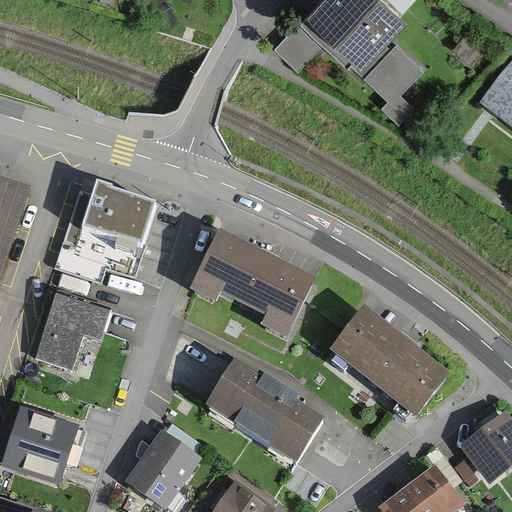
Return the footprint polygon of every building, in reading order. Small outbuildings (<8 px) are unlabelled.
[(426,0),(327,0),(278,51),(296,68),(320,43),(386,107),(421,71),(388,40),(426,0)] [(483,54),(466,38),(455,50),(472,66),(483,54)] [(511,68),(483,105),(511,128),(511,68)] [(153,204),(90,185),(68,258),(131,277),(153,204)] [(0,269),(24,196),(0,188),(0,269)] [(311,292),(225,245),(200,290),(287,337),(311,292)] [(107,319),(50,303),(32,364),(72,375),(81,342),(99,348),(107,319)] [(443,383),(360,316),(329,355),(412,422),(443,383)] [(317,429),(229,371),(202,413),(289,471),(317,429)] [(71,432),(17,414),(0,464),(0,476),(51,493),(71,432)] [(511,434),(499,417),(458,446),(483,482),(511,461),(511,434)] [(163,511),(196,466),(161,442),(127,489),(159,511),(163,511)] [(451,511),(457,508),(430,474),(382,511),(451,511)] [(262,511),(234,491),(218,511),(262,511)]
